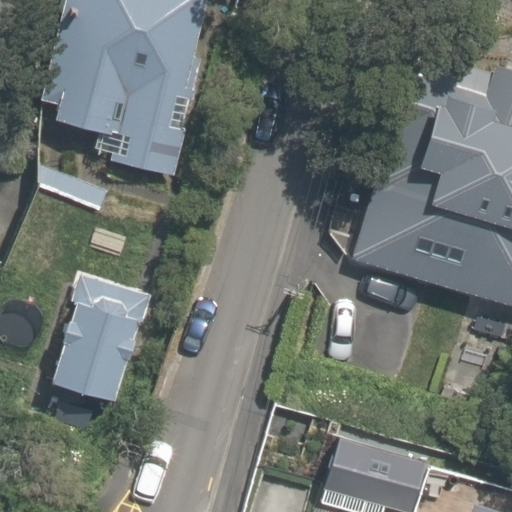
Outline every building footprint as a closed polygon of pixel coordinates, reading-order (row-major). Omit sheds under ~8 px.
[(98,168),(173,177),(195,0),(45,0),(30,120),(103,129),(98,168)] [(511,71),(486,64),(479,89),(396,65),(343,252),(511,299),(511,71)] [(146,284),(69,265),(39,381),(116,401),(146,284)] [(422,300),(335,278),(317,347),(404,370),(422,300)] [(492,511),(469,505),(467,511),(368,511),(328,501),(324,511),(492,511)]
